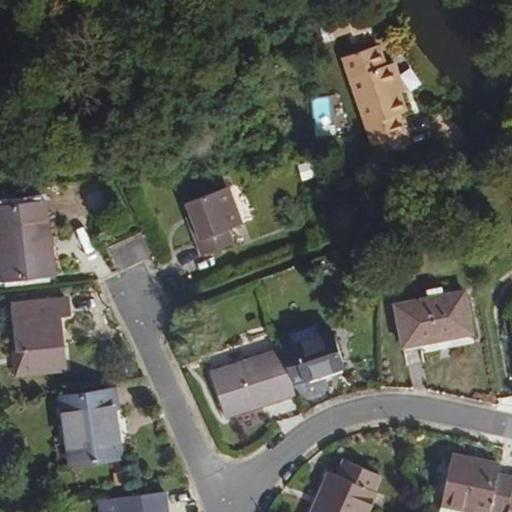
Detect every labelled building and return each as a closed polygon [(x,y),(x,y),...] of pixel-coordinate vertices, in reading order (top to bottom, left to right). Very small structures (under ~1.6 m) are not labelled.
[(395,92),(386,65),(379,45),(345,57),(374,141),(406,130),(399,112),(406,109),(400,90),(395,92)] [(405,89),(395,62),(386,65),(395,92),(400,90),(405,89)] [(242,225),(225,184),(186,200),(192,219),(187,221),(200,255),(238,243),(233,230),(242,225)] [(47,198),(0,204),(0,248),(4,279),(57,272),(47,198)] [(471,332),(462,287),(388,302),(397,350),(434,343),(433,338),(471,332)] [(39,306),(38,296),(37,288),(15,291),(15,299),(17,308),(39,306)] [(68,363),(63,314),(71,313),(69,293),(38,296),(39,306),(17,308),(22,342),(30,341),(32,367),(68,363)] [(342,362),(330,326),(293,339),(288,325),(276,329),(283,348),(293,379),(342,362)] [(32,367),(30,341),(22,342),(13,343),(17,368),(32,367)] [(299,394),(293,379),(283,348),(214,372),(230,417),(269,403),(266,395),(278,391),(281,400),(299,394)] [(123,457),(118,414),(121,412),(118,390),(64,397),(72,463),(123,457)] [(462,511),(506,511),(511,485),(511,472),(498,470),(500,459),(450,449),(441,499),(439,508),(462,511)] [(367,511),(374,495),(371,494),(379,474),(346,461),(339,477),(334,475),(317,511),(367,511)] [(167,511),(166,492),(118,496),(120,511),(167,511)] [(120,511),(118,496),(104,497),(105,511),(120,511)]
